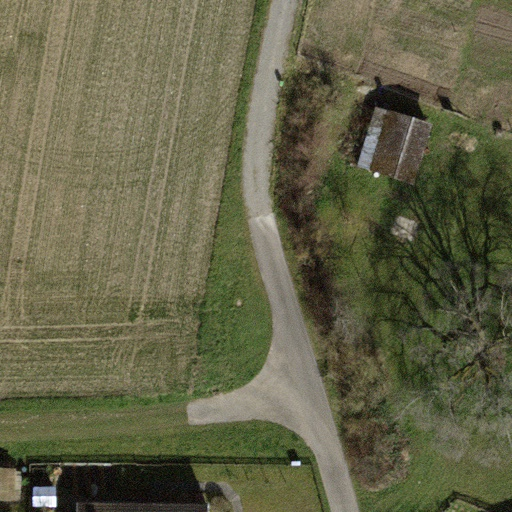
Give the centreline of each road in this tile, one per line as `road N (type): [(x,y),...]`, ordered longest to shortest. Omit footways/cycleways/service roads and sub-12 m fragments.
road 1 (track): [(283,0),(257,142),(262,224),(344,511)]
road 2 (track): [(310,392),(168,428),(0,426)]
